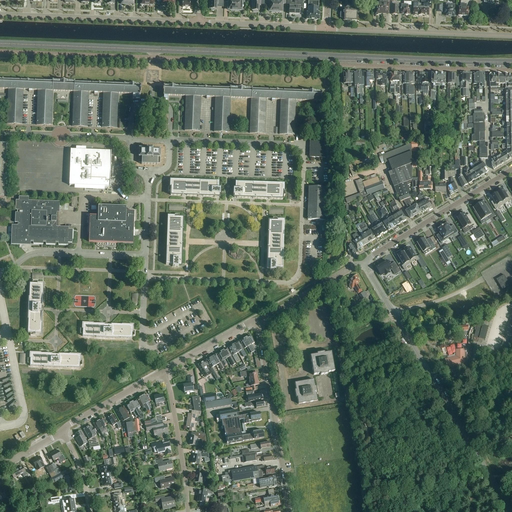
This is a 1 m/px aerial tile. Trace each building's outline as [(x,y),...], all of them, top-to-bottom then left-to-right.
[(208,0),(209,3),(210,4),(210,10),(211,10),(211,11),(215,11),(215,10),(216,10),(216,5),(218,5),(218,4),(223,4),(223,0),(208,0)] [(230,11),(235,11),(234,0),(225,0),(225,2),(228,2),(229,3),(228,10),(230,10),(230,11)] [(234,0),(235,11),(239,12),(239,11),(241,11),(241,3),(242,3),(245,3),(244,0),(234,0)] [(252,11),(253,11),(253,12),(258,12),(258,11),(259,11),(259,6),(260,6),(260,5),(264,5),(264,0),(255,0),(256,0),(253,0),(253,1),(251,1),(251,5),(252,5),(252,11)] [(271,13),(276,13),(276,1),(272,1),(272,0),(266,0),(266,4),(269,4),(270,4),(269,12),(271,12),(271,13)] [(276,1),(276,13),(280,13),(280,12),(282,12),(282,5),(283,4),(286,4),(285,0),(279,0),(280,1),(276,1)] [(289,14),(294,15),(295,7),(294,7),(295,3),(291,3),(290,0),(286,0),(287,5),(290,5),(290,6),(289,6),(289,14)] [(299,15),(300,7),(302,7),(303,1),(303,0),(299,0),(299,2),(295,2),(295,3),(294,7),(295,7),(294,15),(299,15)] [(359,10),(354,9),(354,0),(345,0),(345,9),(344,9),(344,13),(341,12),(341,18),(344,18),(344,21),(359,22),(359,10)] [(390,0),(390,6),(392,6),(392,15),(399,15),(399,6),(395,6),(395,1),(393,1),(393,0),(390,0)] [(405,15),(409,16),(410,10),(408,10),(408,6),(412,6),(411,0),(403,0),(406,0),(406,4),(404,4),(404,6),(402,5),(402,8),(401,8),(401,11),(402,11),(402,14),(405,15)] [(425,12),(424,16),(425,16),(426,16),(428,16),(429,16),(429,9),(431,9),(431,4),(427,4),(427,3),(426,0),(423,0),(424,12),(425,12)] [(464,3),(464,17),(465,17),(466,17),(468,17),(469,17),(469,6),(472,6),(471,0),(464,0),(465,0),(465,3),(464,3)] [(318,2),(308,2),(308,7),(308,13),(306,13),(306,20),(319,20),(319,13),(318,13),(318,8),(318,7),(318,2)] [(453,5),(453,4),(449,4),(449,5),(446,5),(446,7),(446,10),(445,10),(445,14),(446,14),(446,17),(455,17),(455,14),(456,14),(456,10),(455,10),(455,8),(455,5),(453,5)] [(348,84),(348,86),(351,86),(351,84),(354,84),(354,72),(350,72),(348,72),(344,73),(344,84),(348,84)] [(370,87),(370,82),(374,81),(373,72),(365,73),(365,87),(370,87)] [(381,80),(381,86),(387,86),(387,80),(387,73),(377,73),(377,80),(381,80)] [(428,94),(428,74),(424,74),(422,74),(422,85),(422,86),(422,88),(418,88),(418,90),(419,90),(419,92),(423,92),(423,94),(428,94)] [(502,84),(502,75),(501,74),(496,74),(491,74),(490,76),(490,88),(496,88),(496,87),(499,87),(499,84),(502,84)] [(447,100),(450,100),(450,84),(456,84),(457,75),(448,75),(448,84),(447,100)] [(38,82),(17,81),(15,81),(3,81),(3,80),(0,80),(0,89),(8,90),(7,124),(22,125),(23,90),(29,91),(29,92),(32,92),(32,91),(38,91),(36,125),(51,126),(53,92),(73,92),(72,127),(87,127),(89,93),(94,93),(94,95),(97,95),(97,93),(103,94),(102,128),(117,128),(118,94),(133,95),(132,99),(140,99),(140,95),(141,95),(141,91),(141,89),(141,86),(124,85),(112,85),(110,84),(110,85),(89,84),(87,84),(86,84),(75,84),(75,82),(65,82),(65,81),(62,81),(62,82),(52,81),(52,83),(40,82),(38,82)] [(218,89),(216,89),(195,88),(192,88),(180,88),(180,87),(173,87),(173,86),(171,86),(171,87),(164,86),(163,90),(163,92),(163,96),(164,96),(164,100),(168,100),(168,96),(185,97),(184,131),(199,132),(201,97),(206,97),(206,99),(210,99),(210,98),(215,98),(214,132),(229,133),(230,98),(251,99),(250,134),(265,134),(266,100),(272,100),(271,101),(275,102),(275,100),(280,100),(279,135),(294,135),(295,101),(321,102),(322,92),(301,92),(289,92),(289,91),(287,91),(287,92),(266,91),(266,90),(264,90),(264,91),(252,90),(252,89),(242,89),(242,88),(240,88),(240,89),(230,88),(230,89),(218,89)] [(479,123),(479,124),(485,124),(484,114),(482,114),(474,115),(473,115),(474,123),(479,123)] [(478,142),(479,142),(480,142),(480,139),(479,136),(479,133),(479,130),(485,129),(485,124),(479,124),(474,124),(474,136),(475,135),(476,141),(478,141),(478,142)] [(310,157),(325,158),(326,138),(311,137),(310,157)] [(410,182),(410,181),(412,180),(412,178),(412,168),(412,164),(412,148),(411,144),(386,154),(382,156),(381,153),(378,154),(380,157),(382,156),(385,164),(389,162),(393,171),(389,173),(399,199),(400,202),(404,201),(406,200),(410,197),(409,195),(411,194),(407,184),(410,182)] [(141,164),(141,165),(157,165),(157,164),(160,164),(160,149),(139,149),(139,163),(141,164)] [(110,173),(111,155),(111,154),(111,151),(93,150),(70,150),(70,169),(69,186),(83,187),(98,187),(99,187),(107,188),(108,188),(110,188),(110,184),(110,173)] [(506,152),(501,155),(505,163),(511,158),(511,152),(510,152),(507,151),(506,152)] [(496,155),(493,156),(495,158),(500,166),(505,163),(501,155),(497,157),(496,155)] [(495,158),(493,156),(491,157),(492,160),(493,162),(492,163),(492,168),(494,170),(500,166),(495,158)] [(458,179),(463,188),(468,185),(462,175),(462,167),(460,167),(460,161),(455,161),(456,170),(459,170),(459,176),(459,179),(458,179)] [(477,162),(475,163),(482,176),(487,173),(485,169),(486,168),(484,164),(480,166),(477,162)] [(474,167),(472,169),(478,178),(482,176),(475,163),(473,165),(474,167)] [(450,184),(451,186),(454,192),(453,192),(454,194),(458,191),(453,179),(453,177),(455,177),(455,166),(451,166),(451,171),(451,177),(451,183),(450,184)] [(468,167),(466,169),(473,181),(478,178),(472,169),(473,170),(471,172),(468,167)] [(473,181),(466,169),(464,170),(466,174),(464,176),(469,184),(473,181)] [(360,193),(360,194),(362,198),(368,196),(368,195),(385,189),(382,181),(380,182),(378,177),(377,178),(372,179),(367,181),(363,183),(365,188),(366,190),(366,191),(360,193)] [(171,188),(171,196),(179,196),(179,195),(182,195),(182,196),(184,197),(184,196),(195,197),(195,195),(198,195),(198,197),(200,197),(211,197),(211,196),(214,196),(214,198),(216,198),(217,197),(219,198),(220,195),(220,189),(219,189),(219,182),(170,180),(170,188),(171,188)] [(271,200),(271,198),(274,198),(274,199),(282,200),(283,192),(284,192),(284,184),(235,183),(235,189),(233,189),(233,195),(234,195),(234,198),(236,198),(239,198),(239,197),(242,197),(242,198),(253,199),(255,199),(255,197),(258,198),(258,199),(269,199),(269,200),(271,200)] [(435,184),(436,192),(442,192),(442,193),(446,192),(446,184),(435,184)] [(308,220),(326,221),(327,188),(309,187),(308,220)] [(420,194),(420,195),(422,199),(427,210),(432,207),(428,200),(425,201),(424,198),(426,197),(422,194),(419,190),(420,194)] [(503,190),(497,193),(504,205),(511,199),(511,197),(509,194),(506,195),(503,190)] [(497,193),(492,197),(495,202),(492,204),(496,210),(504,205),(497,193)] [(422,199),(420,195),(418,196),(421,203),(421,204),(418,205),(422,213),(427,210),(422,199)] [(410,197),(406,200),(416,216),(418,214),(419,214),(420,214),(420,213),(421,213),(416,205),(414,207),(410,201),(411,200),(410,197)] [(11,245),(30,246),(30,243),(33,243),(33,244),(43,245),(43,242),(46,242),(46,245),(55,245),(55,242),(58,242),(58,245),(68,246),(68,243),(72,244),(72,230),(68,230),(69,228),(56,227),(57,213),(59,213),(60,202),(28,201),(28,198),(19,198),(19,201),(16,201),(15,211),(18,211),(18,213),(15,213),(15,223),(18,223),(18,226),(12,226),(11,245)] [(416,216),(406,200),(404,201),(409,210),(406,211),(411,219),(412,219),(413,218),(414,217),(416,216)] [(480,204),(475,207),(477,211),(476,212),(479,216),(478,217),(480,222),(489,216),(491,218),(495,216),(487,203),(483,205),(483,204),(482,203),(480,204)] [(396,204),(392,207),(394,210),(402,223),(407,220),(402,212),(399,213),(398,211),(400,210),(396,204)] [(89,243),(133,244),(133,238),(134,211),(126,211),(126,208),(98,206),(98,216),(89,216),(89,243)] [(395,216),(393,217),(398,225),(402,223),(394,210),(392,207),(390,208),(395,216)] [(393,228),(386,216),(385,216),(382,209),(377,212),(381,219),(383,217),(386,221),(383,223),(388,231),(393,228)] [(373,214),(370,216),(382,235),(387,232),(382,224),(379,225),(377,221),(373,214)] [(388,214),(386,216),(393,228),(398,225),(393,217),(390,219),(388,214)] [(464,214),(457,218),(464,229),(468,227),(471,231),(477,226),(471,215),(467,218),(464,214)] [(183,226),(183,218),(175,218),(175,216),(167,216),(166,265),(172,265),(172,267),(178,267),(181,267),(181,264),(182,264),(182,262),(180,262),(180,259),(181,259),(182,248),(182,245),(181,245),(181,243),(182,243),(182,232),(183,232),(183,229),(181,229),(181,226),(183,226)] [(382,235),(370,216),(368,217),(375,228),(372,230),(377,238),(382,235)] [(267,270),(270,270),(270,271),(276,271),(276,269),(282,269),(284,220),(277,220),(277,221),(269,221),(268,230),(270,230),(269,232),(268,232),(268,235),(268,246),(269,246),(269,248),(267,248),(267,251),(268,251),(267,262),(268,262),(268,265),(267,265),(267,267),(267,270)] [(363,222),(361,224),(371,242),(376,239),(371,231),(369,232),(363,222)] [(355,226),(362,236),(367,244),(371,242),(361,224),(360,223),(355,226)] [(443,226),(443,227),(450,238),(458,233),(454,225),(453,226),(454,227),(451,228),(448,224),(443,227),(443,226)] [(437,236),(441,243),(450,238),(443,227),(442,227),(438,230),(441,235),(438,237),(437,236)] [(357,233),(354,235),(362,247),(367,244),(362,236),(359,238),(357,233)] [(362,247),(354,235),(352,236),(355,240),(353,242),(358,250),(362,247)] [(349,248),(350,250),(351,250),(352,251),(349,253),(351,256),(353,254),(353,256),(358,253),(350,241),(351,240),(349,236),(348,237),(348,242),(349,242),(349,244),(350,245),(349,246),(349,248)] [(436,248),(430,238),(426,241),(424,238),(418,243),(424,252),(431,248),(432,251),(436,248)] [(446,246),(442,249),(447,256),(451,253),(446,246)] [(415,255),(410,248),(409,249),(409,248),(405,250),(406,251),(404,252),(411,263),(416,260),(416,262),(420,260),(418,257),(417,257),(415,255)] [(411,263),(404,252),(403,253),(402,252),(399,254),(399,255),(398,256),(404,265),(402,266),(404,270),(407,269),(405,267),(411,263)] [(401,272),(395,263),(390,266),(387,261),(376,268),(381,276),(385,273),(386,276),(390,273),(389,271),(391,269),(393,271),(396,270),(398,273),(401,272)] [(496,280),(503,290),(510,285),(504,275),(496,280)] [(356,276),(353,278),(353,279),(348,281),(351,285),(349,285),(350,286),(349,287),(350,289),(351,289),(352,289),(355,288),(358,294),(362,292),(358,284),(360,283),(358,279),(359,279),(357,276),(356,276)] [(35,335),(41,335),(42,324),(41,324),(42,313),(41,313),(41,310),(41,309),(41,306),(42,306),(42,295),(43,295),(43,284),(37,284),(30,284),(29,295),(30,295),(30,298),(28,298),(28,320),(29,320),(29,322),(28,322),(28,334),(35,334),(35,335)] [(108,325),(107,325),(104,325),(104,324),(93,324),(93,323),(82,323),(82,329),(83,329),(82,337),(94,337),(94,336),(96,336),(96,338),(118,339),(118,337),(121,337),(121,338),(132,339),(132,331),(133,331),(133,325),(122,325),(111,325),(108,325)] [(473,341),(478,343),(479,339),(485,340),(489,327),(488,326),(478,323),(478,324),(476,323),(475,328),(477,328),(473,341)] [(245,339),(253,353),(254,355),(257,353),(252,345),(254,344),(250,336),(245,339)] [(250,354),(253,353),(245,339),(240,342),(244,349),(247,348),(250,354)] [(238,342),(233,345),(238,353),(240,352),(243,357),(246,356),(241,345),(240,346),(238,342)] [(238,353),(233,345),(228,348),(230,351),(230,352),(236,362),(238,360),(235,355),(238,353)] [(227,349),(222,352),(226,359),(228,358),(232,366),(235,364),(231,356),(227,349)] [(446,361),(448,367),(450,366),(451,371),(467,367),(467,353),(463,353),(463,350),(457,350),(457,354),(454,354),(454,355),(448,357),(448,360),(446,361)] [(226,359),(222,352),(217,354),(221,362),(224,366),(227,365),(224,360),(226,359)] [(310,356),(313,375),(320,374),(320,375),(328,374),(328,373),(335,372),(331,353),(324,354),(324,352),(316,354),(317,355),(310,356)] [(44,366),(43,368),(66,368),(66,367),(68,367),(68,368),(79,368),(80,361),(81,361),(81,355),(69,354),(69,355),(58,354),(58,355),(59,355),(55,355),(52,355),(52,354),(41,354),(41,353),(30,353),(29,359),(30,359),(30,366),(41,367),(41,366),(44,366)] [(216,355),(211,358),(216,366),(218,364),(222,370),(224,368),(221,363),(220,363),(216,355)] [(216,366),(211,358),(207,360),(211,368),(210,369),(215,377),(218,376),(213,368),(216,366)] [(206,369),(209,367),(205,361),(198,365),(205,377),(209,375),(206,369)] [(258,380),(257,374),(248,375),(248,372),(240,373),(241,378),(244,377),(245,378),(249,377),(249,381),(258,380)] [(184,389),(183,389),(183,392),(184,392),(190,392),(194,392),(193,384),(194,384),(192,376),(187,377),(188,385),(183,386),(184,389)] [(294,383),(296,390),(294,390),(296,398),(297,398),(298,405),(317,401),(316,394),(317,394),(316,386),(315,387),(314,380),(294,383)] [(263,398),(263,397),(262,396),(262,394),(254,395),(253,391),(246,392),(247,397),(247,396),(248,399),(249,403),(255,402),(255,401),(263,399),(263,398)] [(141,407),(142,407),(143,410),(145,409),(148,414),(149,413),(149,409),(151,408),(148,403),(150,402),(146,394),(137,400),(141,407)] [(159,407),(159,404),(164,402),(162,395),(154,397),(156,404),(157,408),(159,407)] [(194,411),(201,412),(199,397),(192,398),(194,411)] [(204,403),(205,410),(232,405),(231,399),(204,403)] [(138,416),(139,420),(143,419),(142,415),(140,411),(139,412),(138,410),(140,408),(136,400),(131,403),(138,416)] [(136,418),(138,416),(131,403),(126,406),(130,414),(133,412),(136,418)] [(133,432),(132,423),(131,417),(130,416),(129,417),(127,414),(129,413),(127,409),(125,410),(124,407),(117,411),(123,422),(126,420),(126,424),(128,438),(133,437),(133,435),(134,435),(133,433),(134,433),(133,432)] [(201,412),(194,411),(192,411),(192,415),(188,414),(186,427),(190,428),(189,431),(193,431),(195,422),(198,423),(199,419),(195,418),(196,416),(200,416),(201,412)] [(243,442),(264,438),(263,432),(262,432),(262,430),(253,432),(253,435),(242,436),(239,421),(238,421),(238,419),(243,420),(244,425),(249,424),(248,422),(251,421),(251,423),(260,421),(260,419),(261,419),(260,413),(238,417),(237,411),(215,415),(217,423),(222,422),(222,427),(224,427),(225,434),(226,434),(227,442),(229,442),(229,445),(243,442)] [(118,426),(118,429),(121,429),(120,425),(119,422),(118,423),(113,415),(108,418),(113,426),(117,424),(118,426)] [(102,419),(98,421),(105,434),(107,432),(105,427),(106,426),(102,419)] [(134,423),(132,423),(133,432),(140,432),(138,419),(134,420),(134,423)] [(105,434),(98,421),(94,424),(97,431),(99,430),(103,438),(106,436),(105,434)] [(156,428),(158,437),(162,436),(161,434),(164,433),(165,435),(169,434),(167,425),(163,426),(162,422),(146,426),(147,431),(153,430),(153,429),(156,428)] [(99,441),(95,433),(96,432),(94,428),(92,429),(91,426),(84,430),(89,440),(87,441),(88,443),(89,448),(100,446),(99,441)] [(78,438),(76,439),(80,447),(88,443),(84,437),(80,431),(76,434),(78,438)] [(195,437),(191,437),(190,437),(189,445),(196,446),(197,439),(201,440),(202,444),(207,443),(205,435),(204,434),(201,434),(195,433),(195,437)] [(170,451),(171,451),(169,443),(163,445),(162,442),(151,445),(152,448),(157,447),(158,454),(165,452),(165,455),(171,453),(170,451)] [(59,460),(58,460),(60,463),(66,461),(64,457),(63,457),(63,455),(61,456),(58,450),(50,455),(54,461),(58,458),(59,460)] [(192,463),(199,464),(200,458),(204,458),(205,463),(210,462),(208,453),(204,454),(204,452),(198,451),(197,456),(193,455),(192,463)] [(256,453),(242,455),(244,463),(257,461),(257,460),(262,459),(262,462),(264,462),(272,461),(272,460),(273,459),(272,458),(271,457),(271,455),(266,456),(265,455),(257,456),(256,453)] [(35,467),(36,467),(37,470),(44,465),(40,457),(32,461),(35,467)] [(173,469),(171,461),(163,463),(162,460),(155,461),(156,465),(157,465),(159,472),(173,469)] [(51,466),(57,476),(60,474),(58,469),(57,470),(54,464),(51,466)] [(52,479),(57,476),(51,466),(48,467),(51,472),(49,474),(52,479)] [(99,467),(101,477),(111,475),(110,472),(108,472),(107,466),(99,467)] [(229,476),(222,477),(223,485),(263,478),(262,473),(266,473),(266,475),(274,474),(274,473),(275,472),(274,471),(274,470),(273,467),(269,468),(268,467),(264,468),(263,466),(256,468),(256,466),(228,472),(229,476)] [(11,473),(14,479),(22,474),(24,477),(27,476),(22,467),(11,473)] [(194,482),(202,484),(203,477),(207,477),(208,473),(201,472),(201,475),(196,474),(194,482)] [(60,474),(57,476),(50,480),(52,482),(54,480),(55,482),(63,478),(60,474)] [(111,475),(101,477),(103,486),(111,485),(110,479),(111,478),(111,475)] [(66,488),(63,488),(64,494),(71,493),(71,492),(75,491),(73,478),(69,479),(69,477),(64,477),(65,480),(66,488)] [(154,479),(156,484),(160,483),(161,489),(175,486),(173,478),(165,480),(164,477),(154,479)] [(28,481),(32,489),(37,486),(33,478),(28,481)] [(197,502),(205,503),(206,496),(207,496),(207,494),(212,495),(213,491),(207,490),(206,492),(199,491),(197,502)] [(261,504),(262,504),(264,503),(279,500),(278,495),(274,496),(274,493),(269,494),(269,497),(261,498),(261,499),(255,500),(255,504),(261,503),(261,504)] [(114,495),(115,505),(124,503),(124,500),(122,500),(122,498),(123,498),(123,497),(123,495),(122,494),(121,494),(117,495),(117,494),(114,494),(114,495)] [(155,503),(159,502),(161,502),(163,510),(171,508),(175,507),(174,498),(165,500),(164,496),(154,498),(155,503)] [(75,511),(73,499),(66,500),(67,511),(75,511)] [(218,500),(219,508),(226,508),(225,503),(221,504),(220,500),(218,500)] [(124,503),(115,505),(116,511),(124,511),(123,507),(125,507),(124,503)]
